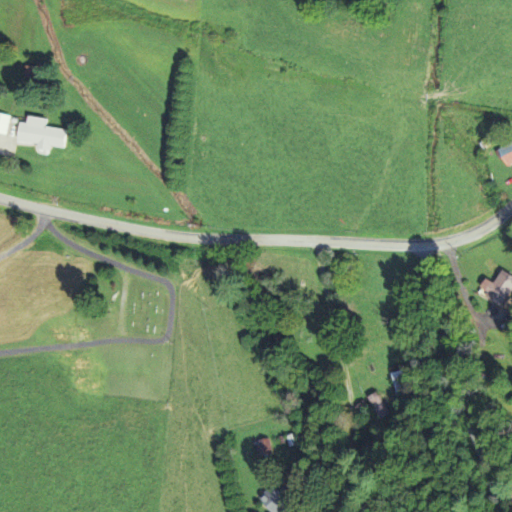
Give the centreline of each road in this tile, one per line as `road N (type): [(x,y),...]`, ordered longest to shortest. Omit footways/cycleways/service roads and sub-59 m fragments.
road 1 (residential): [(511,203),(471,235),(429,246),(157,233),(0,196)]
road 2 (residential): [(511,505),(449,371),(429,246)]
